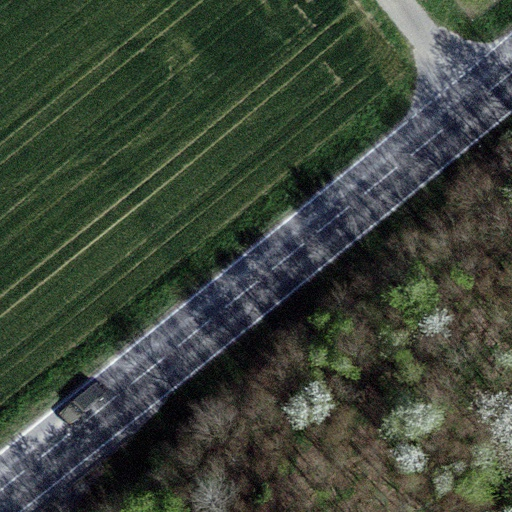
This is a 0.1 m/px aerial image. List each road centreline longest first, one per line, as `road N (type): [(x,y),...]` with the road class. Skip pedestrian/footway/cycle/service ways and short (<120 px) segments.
road 1 (secondary): [(0,485),(511,56)]
road 2 (track): [(466,94),(389,0)]
